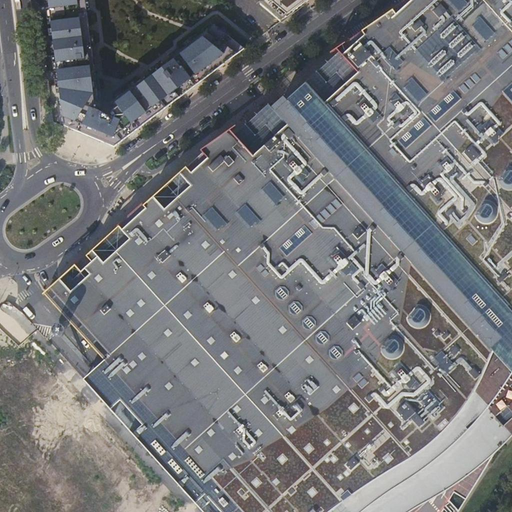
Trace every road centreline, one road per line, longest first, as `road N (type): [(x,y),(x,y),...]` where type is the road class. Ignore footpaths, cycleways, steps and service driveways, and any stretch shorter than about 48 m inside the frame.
road 1 (secondary): [(354,0),(93,187)]
road 2 (secondary): [(12,0),(33,179)]
road 3 (unknown): [(384,511),(453,459),(452,480),(434,511)]
road 4 (secondary): [(0,258),(27,263),(49,250),(89,218),(93,187)]
